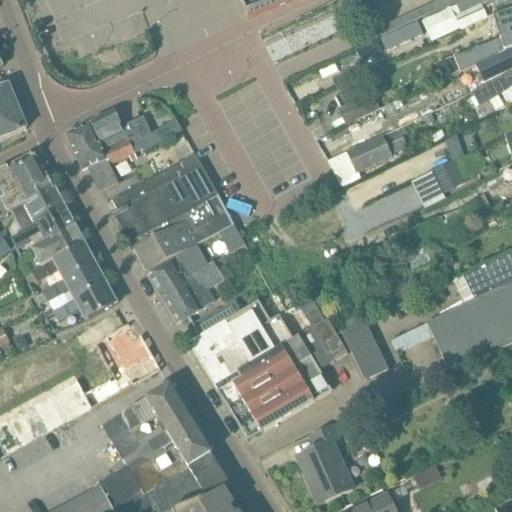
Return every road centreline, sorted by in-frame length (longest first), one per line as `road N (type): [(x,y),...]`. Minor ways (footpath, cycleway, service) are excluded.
road 1 (residential): [(272,511),(179,369),(48,133)]
road 2 (residential): [(48,133),(319,0)]
road 3 (residential): [(48,133),(0,6)]
